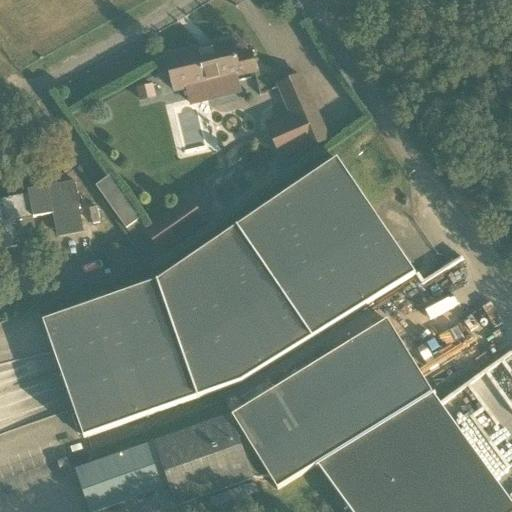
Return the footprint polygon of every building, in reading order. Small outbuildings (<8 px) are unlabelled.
[(166,58),(174,92),(256,72),(251,53),(236,56),(232,42),(166,58)] [(281,161),(310,148),(328,140),(301,76),(279,86),(291,114),(265,125),(281,161)] [(153,85),(136,89),(139,102),(156,98),(153,85)] [(76,166),(70,157),(59,165),(64,174),(76,166)] [(43,323),(74,410),(84,439),(240,384),(415,276),(337,161),(155,284),(43,323)] [(189,201),(146,231),(139,221),(141,219),(111,177),(96,187),(155,270),(167,261),(160,251),(203,221),(189,201)] [(53,215),(57,235),(83,230),(79,210),(80,209),(75,182),(28,191),(29,195),(33,218),(53,215)] [(13,222),(22,221),(17,197),(0,200),(0,249),(18,246),(13,222)] [(387,323),(370,333),(236,416),(274,478),(280,488),(318,464),(353,511),(511,511),(511,505),(439,405),(434,398),(435,397),(435,396),(433,397),(431,393),(387,323)] [(236,416),(231,418),(230,415),(94,465),(75,471),(80,485),(78,486),(79,488),(81,487),(89,511),(163,511),(254,480),(274,478),(236,416)]
